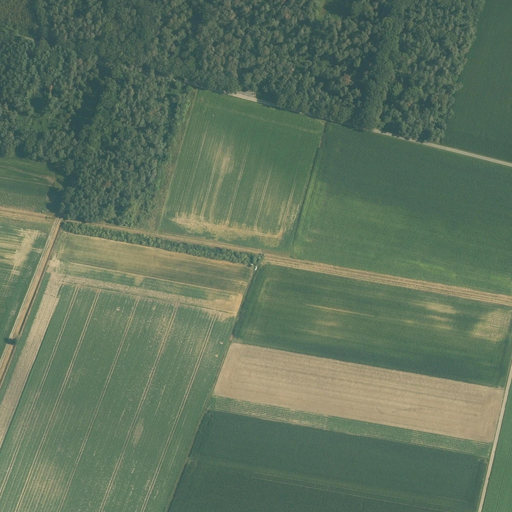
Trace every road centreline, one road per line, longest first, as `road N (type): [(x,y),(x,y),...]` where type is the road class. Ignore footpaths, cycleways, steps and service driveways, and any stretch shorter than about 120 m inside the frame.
road 1 (unclassified): [(0,28),(511,165)]
road 2 (track): [(0,373),(116,60)]
road 3 (track): [(483,511),(511,383)]
